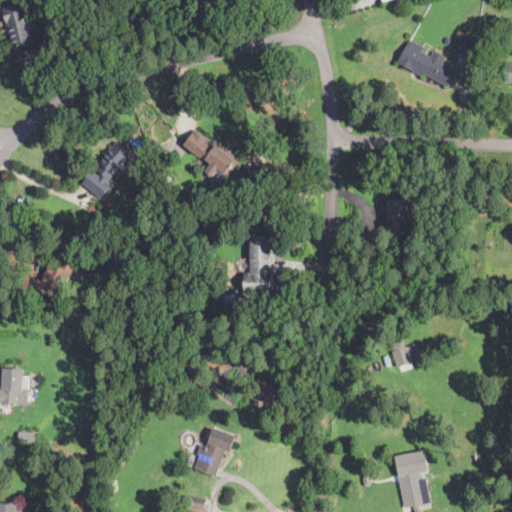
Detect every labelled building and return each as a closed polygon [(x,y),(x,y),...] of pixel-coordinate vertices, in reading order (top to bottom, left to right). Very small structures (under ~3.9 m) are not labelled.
[(27,19),(29,19),(29,20),(35,19),(35,18),(41,16),(44,30),(38,31),(40,39),(14,45),(9,22),(7,23),(4,9),(24,5),(27,19)] [(476,54),(476,55),(458,53),(461,35),(461,33),(479,35),(476,54)] [(428,54),(431,55),(434,50),(446,57),(443,62),(457,69),(448,86),(424,73),(423,76),(397,63),(409,39),(423,46),(421,50),(428,54)] [(209,140),(214,143),(216,140),(241,159),(228,176),(224,173),(219,180),(206,170),(212,162),(207,158),(206,161),(184,144),(196,129),(210,139),(209,140)] [(121,144),(122,145),(125,142),(133,148),(130,151),(131,152),(118,168),(120,170),(119,170),(116,174),(115,173),(108,181),(112,185),(101,198),(83,182),(94,169),(96,171),(102,164),(99,162),(117,141),(121,144)] [(173,182),(169,184),(164,178),(168,176),(173,182)] [(411,200),(411,207),(410,233),(386,233),(387,218),(388,218),(388,212),(384,212),(384,209),(384,206),(390,206),(390,199),(411,200)] [(276,259),(276,261),(271,261),(271,273),(273,273),(272,295),(244,294),(245,272),(250,273),(252,235),(277,236),(276,259)] [(67,263),(75,266),(71,277),(72,277),(62,302),(44,295),(43,298),(23,289),(29,274),(42,280),(50,261),(60,265),(62,261),(67,263)] [(240,310),(238,310),(238,301),(249,301),(249,309),(240,310)] [(410,369),(400,372),(392,347),(407,342),(415,367),(410,369)] [(25,385),(25,387),(24,390),(30,390),(30,405),(22,405),(21,406),(0,404),(0,386),(1,387),(2,368),(26,369),(25,385)] [(235,438),(231,450),(225,449),(215,476),(195,468),(200,455),(197,454),(197,453),(201,443),(205,445),(212,427),(236,436),(235,438)] [(417,454),(421,478),(427,477),(431,503),(419,505),(421,508),(424,511),(415,511),(414,505),(405,507),(400,482),(395,456),(416,452),(417,454)] [(368,486),(366,486),(364,484),(363,477),(366,476),(365,473),(367,473),(368,475),(371,477),(372,483),(370,486),(368,486)] [(205,507),(205,509),(189,507),(190,495),(206,498),(205,507)] [(27,511),(0,511),(1,502),(19,504),(19,509),(28,510),(27,511)] [(443,511),(442,511),(433,508),(435,503),(444,507),(443,511)]
